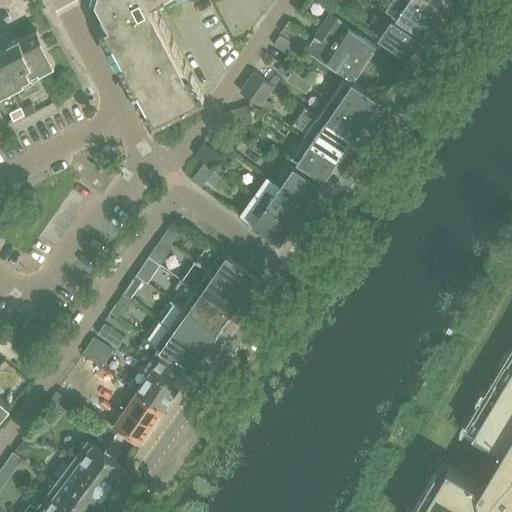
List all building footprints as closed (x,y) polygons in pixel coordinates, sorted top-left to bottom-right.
[(97,0),(99,3),(110,23),(103,27),(111,42),(110,43),(109,45),(118,61),(120,62),(121,61),(135,89),(134,90),(134,92),(142,108),(144,108),(145,108),(153,123),(205,96),(192,71),(192,72),(155,2),(159,0),(97,0)] [(439,13),(419,0),(387,0),(384,5),(424,33),(439,13)] [(419,0),(439,13),(447,0),(419,0)] [(290,19),(282,31),(301,43),(336,67),(338,65),(354,76),(378,44),(360,32),(359,33),(331,13),(322,26),(315,36),(290,19)] [(408,55),(422,35),(393,16),(380,35),(408,55)] [(0,418),(11,405),(0,395),(0,94),(56,64),(37,28),(0,47),(0,418)] [(301,43),(282,31),(274,42),(290,53),(292,55),(301,43)] [(282,62),(276,71),(282,75),(288,66),(282,62)] [(254,72),(240,93),(250,100),(259,107),(274,86),(254,72)] [(275,73),(269,81),(275,85),(281,77),(275,73)] [(348,77),(334,97),(365,119),(380,98),(354,80),(353,80),(348,77)] [(334,97),(320,116),(352,138),(365,119),(334,97)] [(22,108),(25,114),(26,115),(36,110),(32,103),(22,108)] [(224,112),(230,127),(253,119),(248,104),(224,112)] [(307,137),(337,159),(352,138),(320,116),(304,105),(290,124),(307,137)] [(21,106),(15,109),(19,116),(25,114),(22,108),(21,106)] [(19,116),(15,109),(10,112),(14,119),(19,116)] [(337,159),(307,137),(293,156),(324,178),(337,159)] [(195,155),(204,161),(214,168),(224,154),(205,141),(195,155)] [(288,173),(280,184),(306,203),(320,182),(294,164),(287,159),(281,168),(288,173)] [(204,161),(192,179),(202,186),(214,168),(204,161)] [(266,188),(259,199),(293,222),(306,203),(280,184),(274,194),(266,188)] [(293,222),(259,199),(252,208),(259,213),(252,223),(279,242),(293,222)] [(170,226),(163,236),(171,242),(178,232),(170,226)] [(148,255),(160,263),(166,254),(154,246),(148,255)] [(227,254),(214,273),(243,293),(257,274),(227,254)] [(214,273),(201,291),(231,312),(243,293),(214,273)] [(129,298),(142,279),(135,274),(122,293),(129,298)] [(201,291),(188,310),(218,330),(231,312),(201,291)] [(123,308),(115,302),(110,311),(117,316),(123,308)] [(188,310),(175,328),(205,349),(218,330),(188,310)] [(105,322),(98,332),(119,347),(126,337),(105,322)] [(175,328),(162,347),(192,367),(205,349),(175,328)] [(164,351),(151,370),(161,376),(178,388),(192,367),(162,347),(161,348),(164,351)] [(511,511),(511,353),(474,417),(480,420),(474,431),(503,448),(481,484),(449,464),(442,474),(436,470),(413,509),(417,511),(511,511)] [(151,370),(137,390),(147,397),(164,408),(178,388),(161,376),(151,370)] [(64,395),(55,389),(55,390),(47,402),(56,408),(64,395)] [(147,397),(137,390),(113,425),(140,443),(164,408),(147,397)] [(31,446),(21,439),(14,449),(24,456),(31,446)] [(93,441),(77,463),(108,486),(124,464),(93,441)] [(77,463),(61,485),(92,508),(108,486),(77,463)] [(61,485),(44,507),(51,511),(88,511),(92,508),(61,485)]
